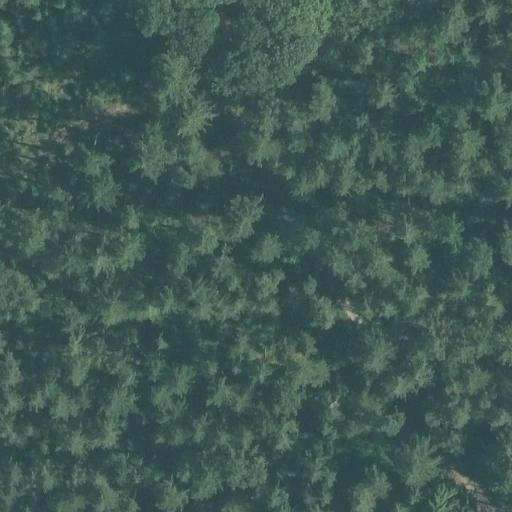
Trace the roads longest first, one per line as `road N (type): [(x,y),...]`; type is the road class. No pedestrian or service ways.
road 1 (track): [(228,102),(339,293),(486,511)]
road 2 (track): [(228,102),(403,0)]
road 3 (track): [(162,0),(228,102)]
